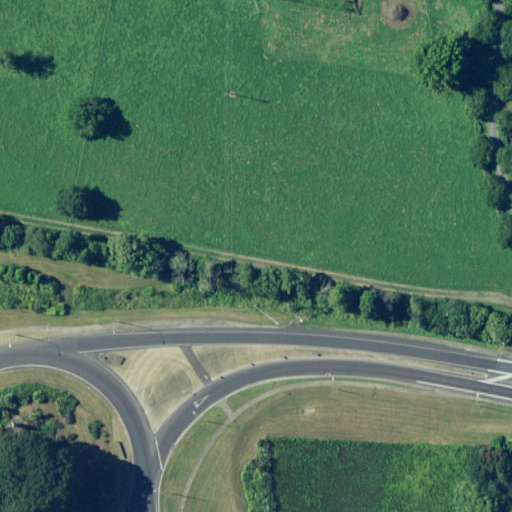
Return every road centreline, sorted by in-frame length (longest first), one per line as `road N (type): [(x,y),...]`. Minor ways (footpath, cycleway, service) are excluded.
road 1 (trunk): [(43,351),(103,341),(278,337),(511,368)]
road 2 (trunk): [(511,393),(362,368),(275,369),(212,391),(183,414),(142,472)]
road 3 (trunk): [(43,351),(80,364),(123,401),(141,445),(142,472)]
